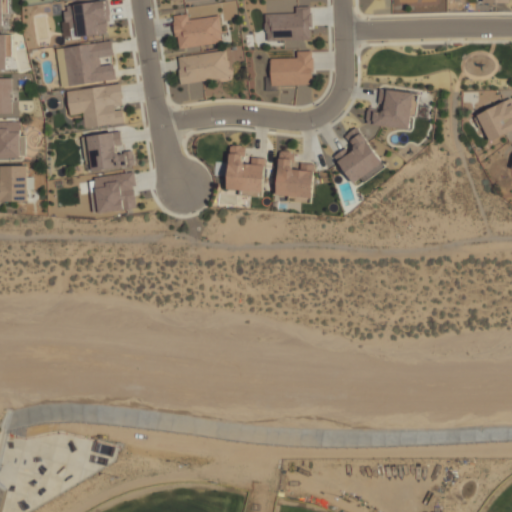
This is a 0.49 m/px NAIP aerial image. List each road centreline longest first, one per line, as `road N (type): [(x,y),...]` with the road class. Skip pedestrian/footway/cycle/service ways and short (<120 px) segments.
road 1 (residential): [(341,0),(344,84),(323,114),(160,123)]
road 2 (residential): [(139,0),(160,123),(183,187)]
road 3 (residential): [(343,31),(511,27)]
